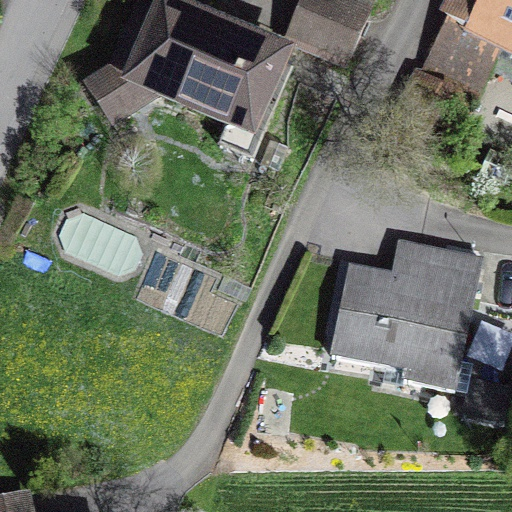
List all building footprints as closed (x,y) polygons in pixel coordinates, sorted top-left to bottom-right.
[(145,0),(114,73),(250,133),(281,59),(196,24),(208,0),(145,0)] [(345,63),(366,13),(335,0),(306,0),(290,40),(345,63)] [(338,0),(361,9),(364,0),(338,0)] [(511,0),(458,0),(454,9),(511,38),(511,0)] [(351,269),(332,359),(405,374),(403,384),(454,394),(482,262),(414,248),(408,281),(351,269)] [(463,419),(504,427),(511,388),(470,381),(463,419)] [(0,511),(30,511),(27,498),(0,504),(0,511)]
